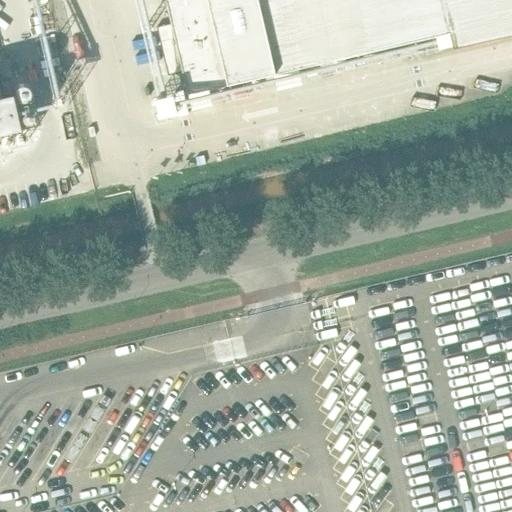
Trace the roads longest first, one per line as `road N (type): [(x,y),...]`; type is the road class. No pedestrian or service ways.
road 1 (unclassified): [(0,317),(511,196)]
road 2 (unknown): [(511,49),(138,145)]
road 3 (unknown): [(63,169),(18,0)]
road 4 (unknown): [(138,145),(99,0)]
